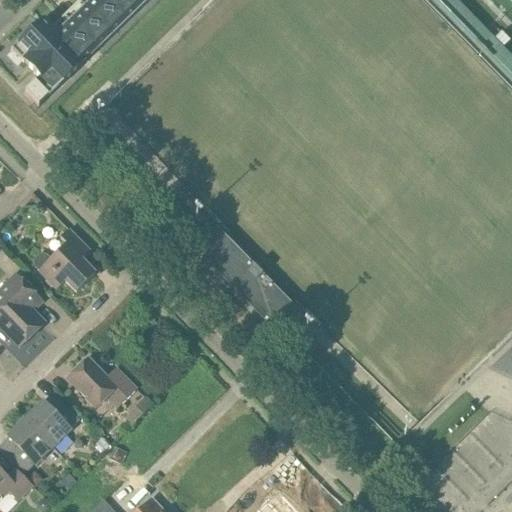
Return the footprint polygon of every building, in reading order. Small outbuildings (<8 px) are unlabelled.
[(105,0),(87,0),(82,5),(90,12),(111,35),(126,21),(105,0)] [(134,0),(105,0),(126,21),(141,7),(134,0)] [(435,0),(511,78),(511,57),(503,48),(510,41),(501,32),(495,39),(488,32),(485,29),(456,0),(435,0)] [(82,5),(68,19),(97,49),(111,35),(82,5)] [(97,49),(68,19),(54,33),(43,21),(42,22),(84,65),(84,64),(83,63),(97,49)] [(42,22),(12,51),(41,81),(35,86),(35,85),(25,94),(39,108),(48,99),(47,98),(58,86),(60,88),(84,65),(42,22)] [(65,282),(77,294),(96,275),(82,261),(90,253),(69,231),(60,240),(66,246),(51,260),(48,256),(43,254),(39,256),(35,260),(33,264),(35,268),(57,291),(65,282)] [(0,327),(20,348),(45,325),(29,309),(39,299),(16,276),(0,291),(0,296),(5,301),(0,305),(0,327)] [(116,369),(106,379),(88,361),(68,380),(96,409),(106,399),(117,410),(137,391),(116,369)] [(44,404),(26,421),(52,448),(79,422),(53,395),(44,404)] [(153,406),(146,399),(125,420),(132,427),(153,406)] [(52,448),(26,421),(8,439),(9,439),(0,447),(26,474),(52,448)] [(0,502),(9,494),(17,502),(33,487),(26,480),(16,470),(7,479),(0,470),(0,502)] [(34,472),(26,480),(33,487),(33,488),(41,480),(34,472)] [(298,511),(280,492),(269,501),(269,500),(257,511),(298,511)] [(37,503),(37,508),(40,511),(45,511),(48,508),(48,503),(45,500),(40,500),(37,503)] [(162,511),(152,501),(140,511),(162,511)]
